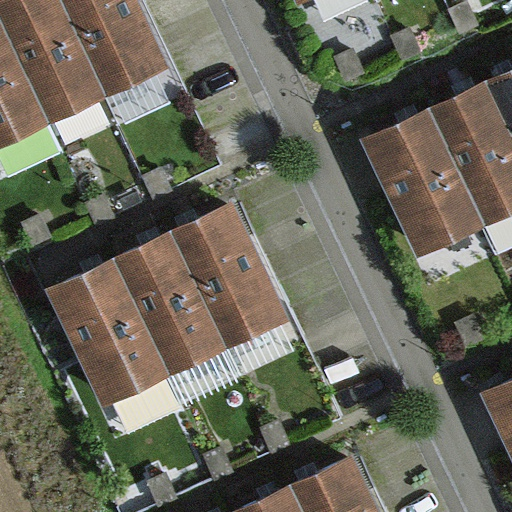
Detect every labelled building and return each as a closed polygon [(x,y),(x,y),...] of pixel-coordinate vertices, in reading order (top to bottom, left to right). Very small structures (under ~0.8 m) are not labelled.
[(68,0),(0,0),(0,11),(47,110),(108,81),(68,0)] [(142,0),(68,0),(108,81),(168,52),(142,0)] [(0,11),(0,132),(47,110),(0,11)] [(511,62),(486,75),(511,127),(511,62)] [(511,127),(486,75),(426,103),(481,217),(511,202),(511,127)] [(426,103),(366,132),(421,246),(481,217),(426,103)] [(229,192),(169,221),(224,335),(284,306),(229,192)] [(169,221),(109,250),(164,363),(224,335),(169,221)] [(109,250),(49,278),(103,392),(164,363),(109,250)] [(127,435),(302,350),(292,329),(117,413),(127,435)] [(511,372),(489,383),(511,432),(511,372)] [(379,511),(349,448),(289,477),(305,511),(379,511)] [(305,511),(289,477),(229,506),(231,511),(305,511)]
